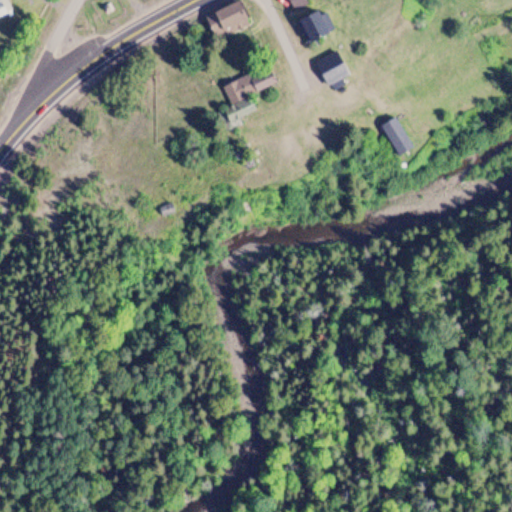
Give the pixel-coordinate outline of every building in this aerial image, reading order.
[(0,0),(0,16),(12,11),(6,0),(0,0)] [(249,25),(240,2),(214,12),(223,35),(249,25)] [(333,31),(322,9),(297,23),(309,44),(333,31)] [(328,86),(348,77),(338,54),(318,63),(328,86)] [(224,88),(232,106),(278,83),(270,66),(224,88)] [(255,111),(251,104),(235,113),(239,120),(255,111)] [(380,126),(398,156),(413,146),(395,117),(380,126)]
